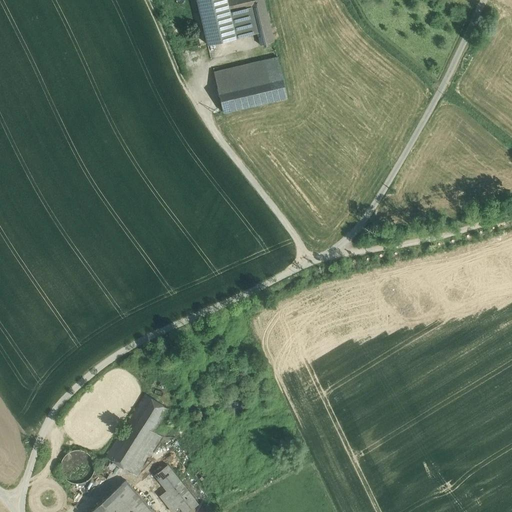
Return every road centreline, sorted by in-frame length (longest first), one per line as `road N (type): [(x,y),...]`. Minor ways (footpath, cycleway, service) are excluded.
road 1 (track): [(336,249),(111,355),(73,386),(46,424),(20,511)]
road 2 (track): [(149,0),(192,108),(311,261)]
road 3 (track): [(483,0),(421,130),(366,220),(336,249)]
road 4 (track): [(511,208),(336,249)]
